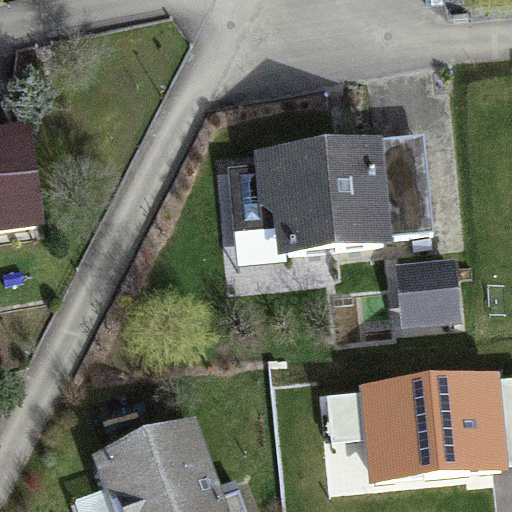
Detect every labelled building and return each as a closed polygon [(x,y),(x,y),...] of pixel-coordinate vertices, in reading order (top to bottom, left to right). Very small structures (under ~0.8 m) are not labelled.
[(430,138),(229,159),(236,221),(291,215),(296,261),(442,245),(430,138)] [(21,142),(0,143),(0,236),(29,234),(21,142)] [(475,260),(411,268),(420,337),(484,329),(475,260)] [(358,382),(367,483),(508,470),(498,368),(358,382)] [(210,422),(105,455),(122,511),(259,511),(251,487),(232,493),(210,422)]
